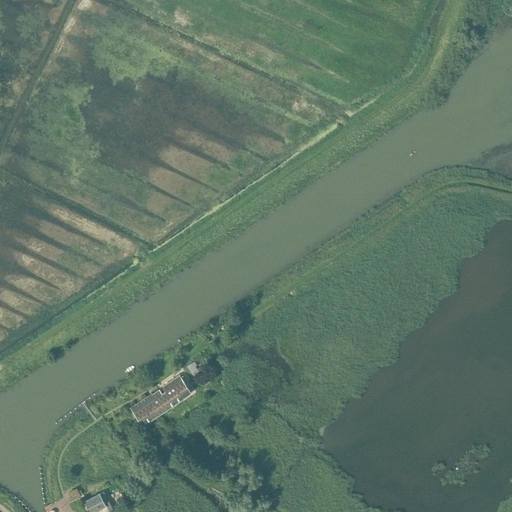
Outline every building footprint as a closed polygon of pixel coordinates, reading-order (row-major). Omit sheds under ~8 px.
[(187,366),(194,376),(199,373),(193,363),(187,366)] [(152,394),(149,395),(156,404),(152,407),(158,414),(190,392),(183,382),(186,380),(183,376),(180,378),(179,376),(163,387),(166,392),(162,395),(159,390),(152,395),(152,394)] [(149,395),(131,408),(142,425),(158,414),(152,407),(156,404),(149,395)] [(151,439),(145,430),(139,434),(145,443),(151,439)] [(76,489),(69,493),(72,499),(82,494),(80,490),(78,492),(76,489)] [(108,511),(119,511),(117,506),(112,509),(109,504),(110,503),(104,492),(100,493),(85,501),(90,511),(93,511),(105,506),(108,511)]
